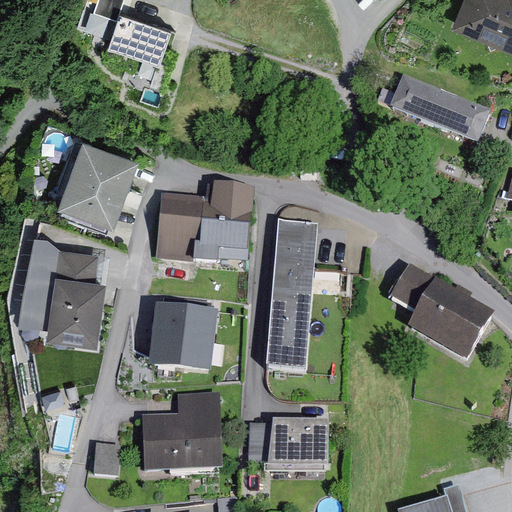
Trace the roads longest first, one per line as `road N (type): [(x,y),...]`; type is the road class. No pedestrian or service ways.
road 1 (residential): [(177,164),(159,198),(72,511)]
road 2 (residential): [(379,216),(354,85),(366,29),(398,0)]
road 3 (residential): [(0,146),(54,98),(177,164)]
road 4 (residential): [(177,164),(379,216)]
road 5 (residential): [(379,216),(511,312)]
